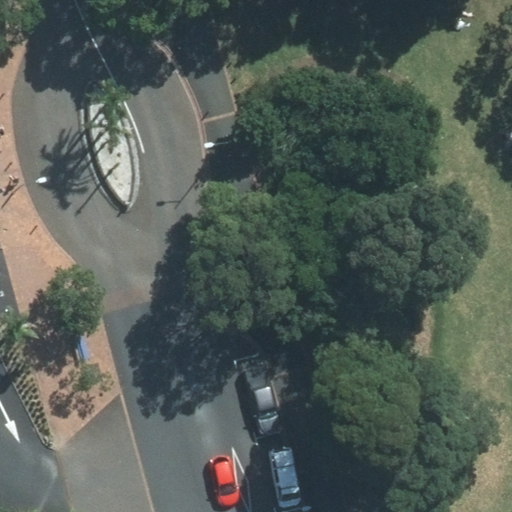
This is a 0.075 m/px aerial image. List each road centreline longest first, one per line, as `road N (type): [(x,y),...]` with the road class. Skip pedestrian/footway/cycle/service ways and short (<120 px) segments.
road 1 (tertiary): [(164,299),(62,181),(47,99),(69,0)]
road 2 (tertiary): [(84,0),(154,85),(170,118),(176,155),(164,299)]
road 3 (tertiary): [(164,299),(217,511)]
